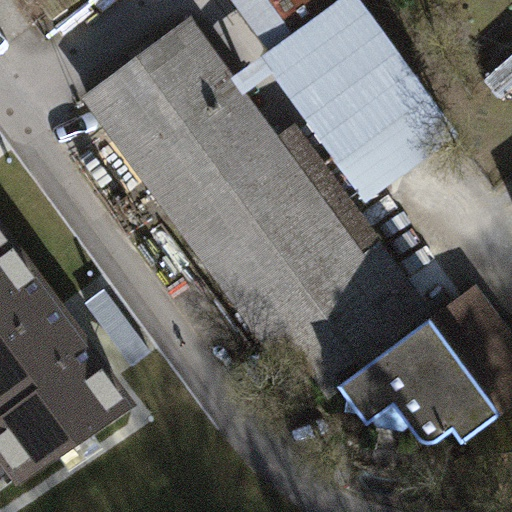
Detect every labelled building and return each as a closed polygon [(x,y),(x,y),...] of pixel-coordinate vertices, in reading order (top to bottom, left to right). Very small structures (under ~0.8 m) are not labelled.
[(263,0),(293,41),(348,0),(263,0)] [(432,318),(379,246),(363,258),(190,23),(89,97),(291,369),(306,358),(331,392),(340,386),(432,318)] [(0,254),(10,247),(0,232),(0,254)] [(129,405),(10,247),(0,254),(0,440),(29,480),(129,405)] [(511,329),(478,284),(432,318),(340,386),(369,425),(395,406),(420,440),(429,445),(439,442),(454,431),(463,443),(467,440),(503,415),(511,407),(511,329)] [(511,407),(503,415),(467,440),(499,476),(500,504),(511,502),(511,407)]
